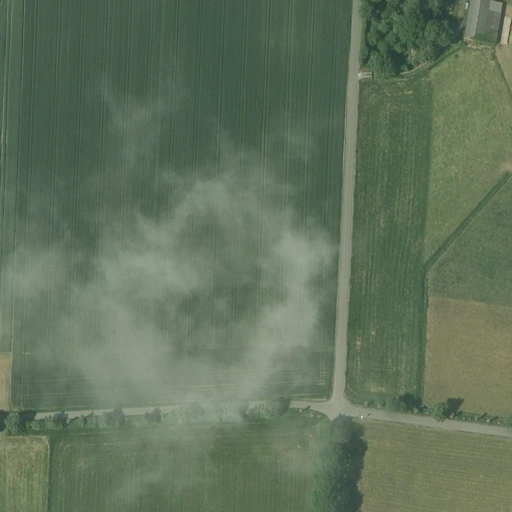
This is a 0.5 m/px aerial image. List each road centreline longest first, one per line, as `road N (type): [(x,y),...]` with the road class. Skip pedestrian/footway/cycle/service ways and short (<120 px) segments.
road 1 (unclassified): [(336,409),(357,0)]
road 2 (unclassified): [(0,419),(336,409)]
road 3 (unclassified): [(336,409),(511,432)]
